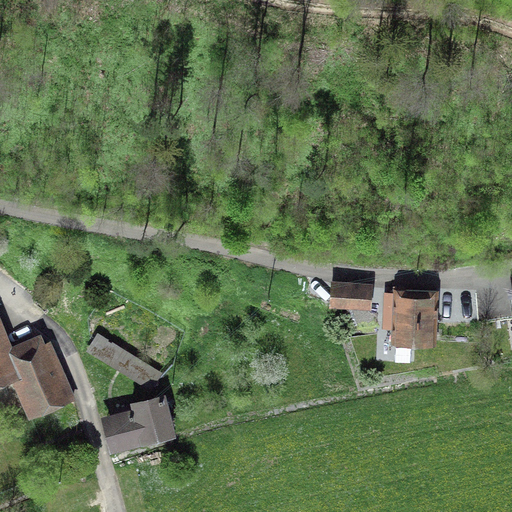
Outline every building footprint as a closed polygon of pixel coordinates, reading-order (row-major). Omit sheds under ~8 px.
[(353,315),(366,316),(368,289),(332,287),(331,304),(353,306),(353,315)] [(390,342),(433,344),(435,292),(393,290),(392,295),(385,295),(383,327),(391,327),(390,342)] [(90,350),(148,386),(156,372),(98,336),(90,350)] [(29,418),(71,400),(46,344),(7,361),(0,345),(0,384),(12,380),(29,418)] [(111,448),(169,433),(160,399),(114,411),(116,418),(105,421),(111,448)]
